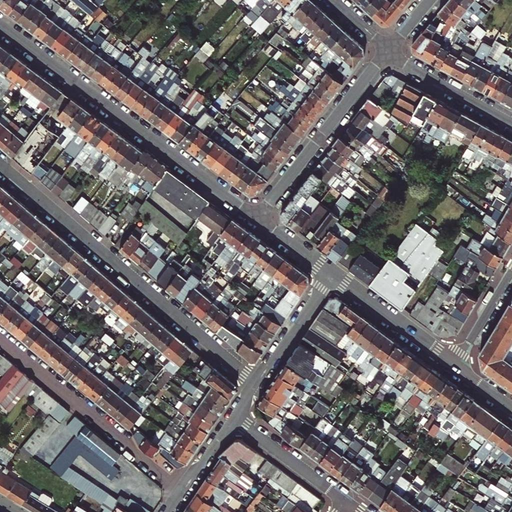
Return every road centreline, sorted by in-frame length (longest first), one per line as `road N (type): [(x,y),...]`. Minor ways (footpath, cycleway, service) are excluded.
road 1 (residential): [(0,165),(256,383)]
road 2 (residential): [(0,26),(255,218)]
road 3 (residential): [(0,339),(179,491)]
road 4 (residential): [(386,50),(255,218)]
road 5 (residential): [(330,274),(454,364)]
road 6 (residential): [(511,122),(386,50)]
road 7 (residential): [(233,416),(344,501)]
road 8 (residential): [(256,383),(330,274)]
